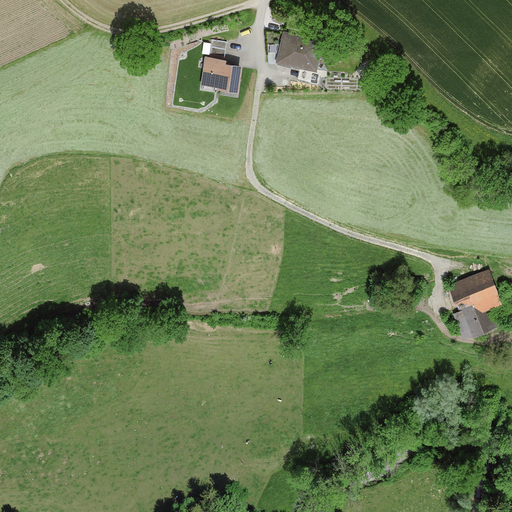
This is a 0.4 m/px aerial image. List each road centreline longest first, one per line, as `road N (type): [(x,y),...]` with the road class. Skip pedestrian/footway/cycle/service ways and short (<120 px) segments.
road 1 (track): [(0,348),(85,309),(135,300),(305,313),(438,299)]
road 2 (residential): [(265,0),(250,139),(254,180),(319,219),(433,259),(442,311)]
road 3 (track): [(264,0),(124,32),(64,0)]
